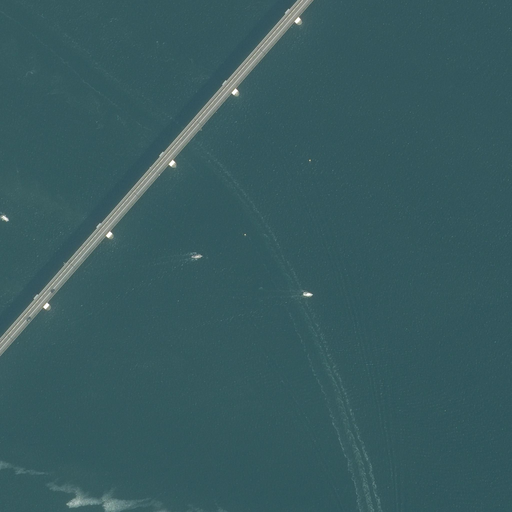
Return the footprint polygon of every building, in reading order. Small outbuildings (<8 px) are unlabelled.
[(302,20),(289,8),(288,8),(286,8),(285,8),(284,9),(284,10),(284,11),(284,12),(285,13),(298,25),(299,26),(300,26),(301,26),(302,25),(303,24),(303,23),(303,21),(302,20)] [(239,92),(226,80),(225,79),(224,79),(222,79),(221,80),(221,81),(221,82),(221,83),(222,84),(235,96),(236,97),(237,97),(239,97),(240,96),(240,95),(240,94),(240,93),(239,92)] [(176,163),(162,151),(161,150),(160,150),(159,150),(158,151),(157,152),(157,153),(158,154),(158,155),(172,167),(173,168),(174,168),(175,168),(176,167),(177,166),(177,165),(177,164),(176,163)] [(114,234),(100,222),(99,221),(98,221),(97,221),(96,222),(95,223),(95,224),(95,225),(96,226),(110,238),(111,239),(112,239),(113,239),(114,238),(114,237),(115,236),(114,235),(114,234)] [(50,305),(37,293),(36,293),(35,293),(34,293),(33,294),(32,295),(32,296),(32,297),(33,298),(46,310),(47,311),(49,311),(50,310),(51,310),(51,309),(51,308),(51,306),(50,305)]
